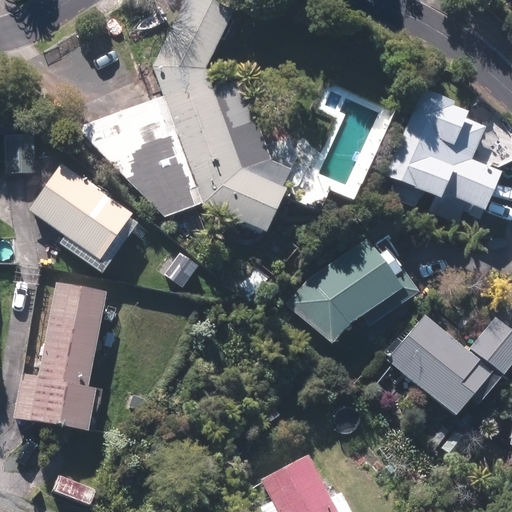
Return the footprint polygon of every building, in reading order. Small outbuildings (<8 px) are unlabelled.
[(228,17),(193,0),(183,0),(149,70),(160,101),(75,131),(161,221),(199,208),(260,236),(280,194),(238,175),(266,164),(237,84),(209,94),(201,72),(228,17)] [(449,108),(419,94),(381,181),(430,204),(426,213),(453,226),(457,217),(474,225),(494,178),(465,166),(469,157),(480,132),(460,122),(461,119),(447,113),(449,108)] [(36,134),(1,134),(1,176),(36,176),(36,134)] [(127,218),(58,168),(25,213),(94,263),(127,218)] [(362,243),(303,284),(280,310),(325,349),(339,333),(360,318),(367,327),(412,296),(398,275),(389,281),(362,243)] [(101,298),(52,288),(34,383),(20,380),(12,422),(81,435),(89,396),(82,395),(101,298)] [(424,319),(384,363),(448,421),(466,401),(471,406),(511,360),(511,341),(495,326),(466,357),(424,319)] [(308,354),(296,367),(322,390),(334,378),(308,354)] [(243,413),(253,432),(277,420),(267,400),(243,413)] [(511,411),(503,450),(511,458),(511,411)] [(329,511),(302,461),(259,484),(273,511),(329,511)] [(59,473),(50,492),(89,511),(93,511),(102,495),(59,473)]
